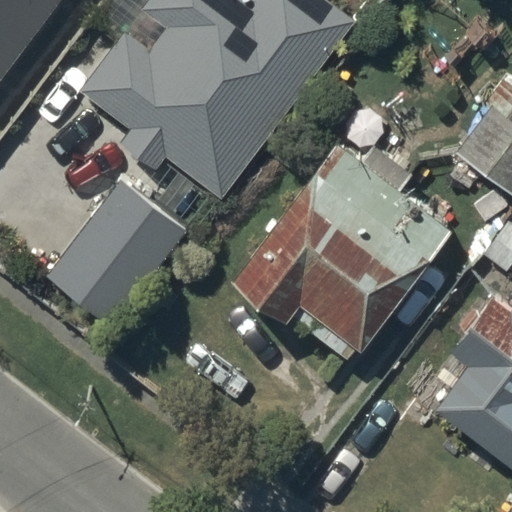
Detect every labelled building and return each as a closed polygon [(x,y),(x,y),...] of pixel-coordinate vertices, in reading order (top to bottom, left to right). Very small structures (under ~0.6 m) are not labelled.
[(0,0),(0,60),(47,0),(0,0)] [(165,148),(223,191),(355,10),(340,0),(143,0),(166,17),(148,42),(122,23),(79,81),(130,118),(117,136),(153,163),(165,148)] [(488,98),(456,140),(511,183),(511,68),(505,63),(482,93),(488,98)] [(362,341),(449,221),(397,183),(413,160),(374,131),(360,151),(335,132),(237,266),(350,349),(358,338),(362,341)] [(511,450),(511,280),(502,273),(453,337),(464,345),(444,372),(450,376),(437,393),(511,450)]
